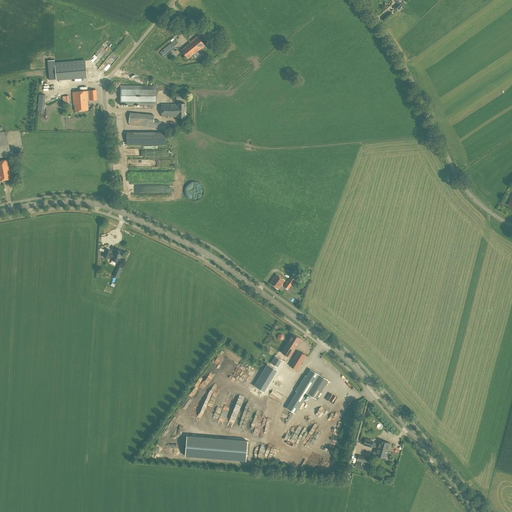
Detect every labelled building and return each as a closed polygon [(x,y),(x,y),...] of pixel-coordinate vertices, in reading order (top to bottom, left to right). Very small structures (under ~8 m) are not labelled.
[(208,43),(216,36),(209,27),(200,34),(208,43)] [(123,53),(133,40),(128,36),(118,49),(123,53)] [(194,53),(194,54),(205,45),(197,36),(190,42),(190,43),(181,50),(188,58),(194,53)] [(164,57),(176,47),(175,46),(178,43),(175,39),(159,52),(164,57)] [(56,81),(87,78),(86,60),(55,63),(56,81)] [(156,104),(156,87),(121,87),(121,104),(156,104)] [(97,100),(96,89),(89,90),(87,90),(72,92),(73,102),(74,102),(75,111),(88,110),(87,100),(90,100),(97,100)] [(44,113),(45,95),(39,94),(37,112),(44,113)] [(185,117),(185,103),(178,103),(178,104),(162,104),(162,117),(178,117),(185,117)] [(162,128),(162,123),(159,120),(154,120),(154,115),(130,112),(128,125),(152,127),(162,128)] [(0,157),(11,156),(6,131),(0,131),(0,157)] [(157,145),(157,136),(131,136),(131,145),(157,145)] [(0,180),(12,178),(8,159),(0,160),(0,180)] [(118,263),(123,252),(116,249),(114,253),(111,252),(111,251),(107,249),(103,257),(108,259),(109,257),(112,258),(111,259),(118,263)] [(116,268),(113,277),(118,279),(122,270),(116,268)] [(278,289),(285,280),(277,274),(270,283),(278,289)] [(288,290),(296,280),(291,276),(283,286),(288,290)] [(289,357),(301,339),(293,334),(281,352),(289,357)] [(297,370),(306,356),(298,351),(289,365),(297,370)] [(271,363),(276,366),(280,360),(275,356),(271,363)] [(259,377),(268,382),(276,369),(267,364),(259,377)] [(310,369),(286,408),(295,414),(307,393),(316,399),(328,380),(319,375),(310,369)] [(327,400),(332,403),(338,396),(333,393),(327,400)] [(307,420),(296,427),(299,431),(304,428),(302,426),(309,422),(308,421),(312,419),(310,416),(306,419),(307,420)] [(261,445),(268,447),(270,439),(271,440),(273,430),(268,429),(267,434),(264,433),(262,438),(263,438),(261,445)] [(311,449),(319,435),(311,431),(308,436),(305,434),(301,440),(300,439),(298,442),(311,449)] [(185,456),(246,461),(248,440),(187,436),(185,456)] [(388,459),(390,452),(388,451),(390,443),(379,440),(375,455),(388,459)] [(331,457),(333,449),(323,447),(321,454),(331,457)] [(367,468),(370,458),(358,455),(355,465),(367,468)]
